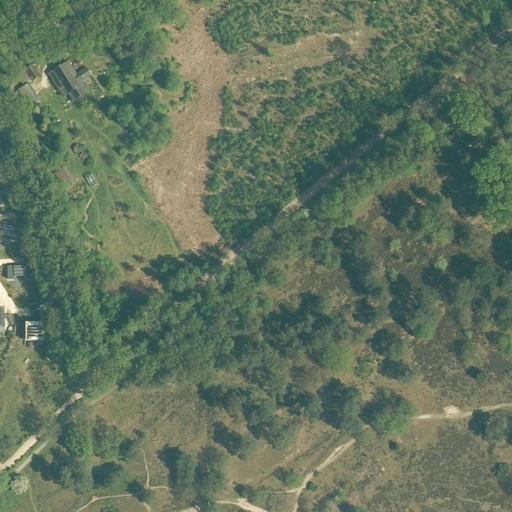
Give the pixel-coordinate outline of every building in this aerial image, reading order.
[(86,94),(77,78),(67,62),(48,74),(59,91),(64,88),(69,95),(71,93),(75,100),(86,94)] [(27,74),(19,79),(25,87),(30,84),(41,77),(33,65),(24,70),(27,74)] [(478,133),(459,148),(467,157),(485,143),(478,133)] [(494,146),(500,154),(508,149),(501,140),(494,146)] [(66,167),(54,174),(64,191),(76,185),(66,167)] [(0,192),(0,202),(1,202),(1,205),(8,206),(10,194),(0,192)] [(0,225),(0,238),(1,238),(2,236),(11,238),(10,241),(17,242),(20,230),(0,225)] [(30,267),(8,267),(8,280),(15,280),(15,277),(24,277),(24,280),(31,279),(30,267)] [(25,323),(25,341),(43,341),(43,323),(25,323)]
